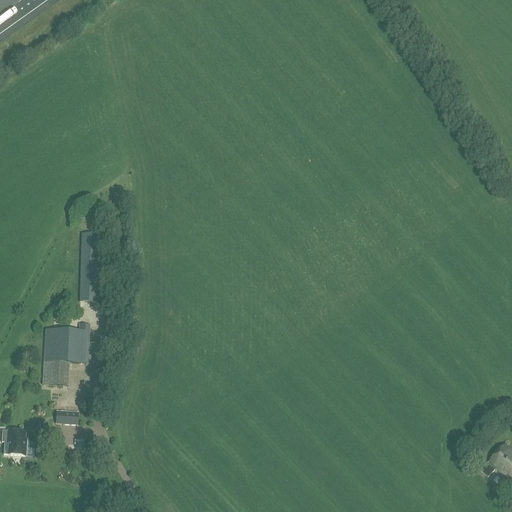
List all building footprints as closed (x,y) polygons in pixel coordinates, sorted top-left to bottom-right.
[(97,303),(99,234),(82,234),(80,302),(97,303)] [(104,313),(104,341),(110,341),(120,341),(121,314),(113,314),(113,309),(105,309),(105,313),(104,313)] [(80,332),(46,331),(44,363),(88,365),(90,326),(80,325),(80,332)] [(114,377),(115,358),(105,358),(105,361),(104,377),(114,377)] [(68,388),(69,364),(44,363),(43,386),(68,388)] [(57,412),(56,425),(78,426),(78,414),(57,412)] [(26,457),(27,443),(24,443),(25,433),(7,432),(7,444),(9,444),(8,456),(26,457)] [(511,483),(511,451),(505,446),(490,463),(511,483)]
